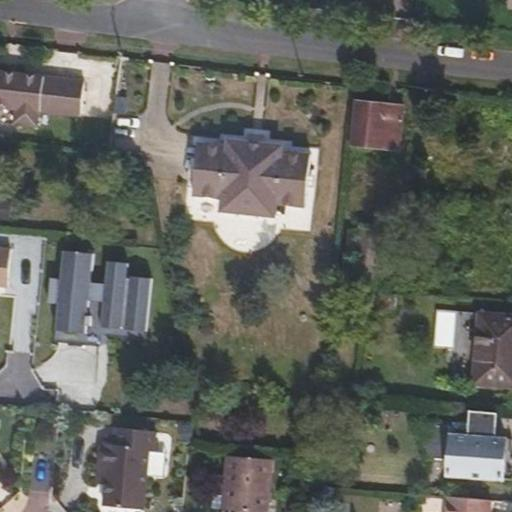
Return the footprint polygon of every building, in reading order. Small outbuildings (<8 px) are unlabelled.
[(87,74),(0,66),(0,122),(46,126),(47,112),(83,115),(87,74)] [(400,106),(355,101),(350,144),(398,150),(400,106)] [(306,207),(311,154),(281,151),(282,143),(229,138),(228,146),(198,143),(193,195),(223,199),(222,211),(275,216),(276,204),(306,207)] [(353,168),(348,208),(372,211),(377,172),(353,168)] [(0,198),(0,218),(8,219),(11,200),(0,198)] [(358,246),(353,285),(378,287),(380,268),(376,267),(380,229),(361,226),(359,233),(350,232),(347,246),(358,246)] [(102,324),(147,328),(152,273),(129,271),(130,258),(108,256),(106,278),(93,277),(95,247),(64,245),(61,274),(51,273),(49,300),(58,301),(56,327),(86,330),(89,299),(104,300),(102,324)] [(0,256),(0,284),(10,285),(11,257),(0,256)] [(371,294),(369,308),(395,310),(397,296),(371,294)] [(511,315),(478,313),(473,383),(511,387),(511,315)] [(439,473),(448,474),(451,436),(484,438),(486,412),(461,410),(461,420),(454,419),(443,418),(435,418),(423,417),(415,416),(414,436),(419,452),(422,457),(440,458),(439,473)] [(100,444),(98,466),(107,467),(106,482),(104,506),(144,509),(149,449),(154,449),(155,429),(115,427),(114,444),(100,444)] [(484,438),(451,436),(448,474),(500,477),(502,439),(484,438)] [(226,457),(224,478),(228,478),(225,511),(227,511),(267,511),(273,461),(226,457)] [(107,467),(98,466),(97,482),(106,482),(107,467)] [(489,511),(491,500),(449,496),(447,511),(489,511)]
